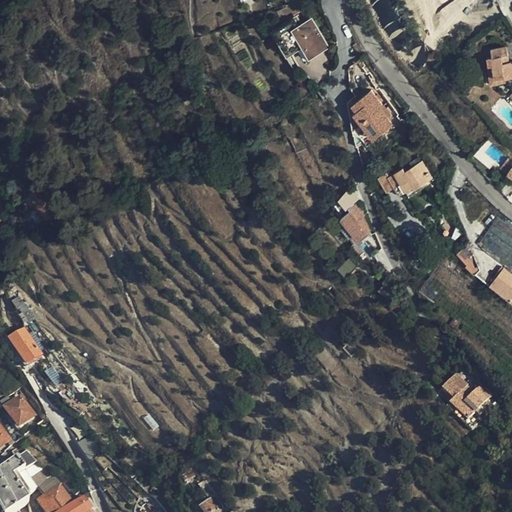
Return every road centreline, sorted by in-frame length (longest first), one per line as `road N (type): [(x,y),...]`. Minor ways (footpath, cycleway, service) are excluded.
road 1 (residential): [(338,0),(351,145),(395,264)]
road 2 (residential): [(511,213),(471,174),(379,56),(346,0)]
